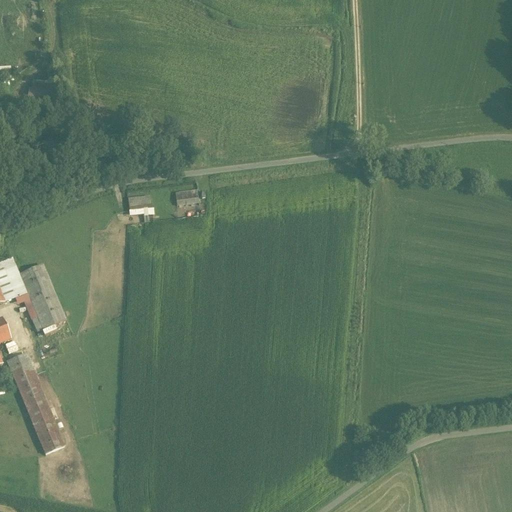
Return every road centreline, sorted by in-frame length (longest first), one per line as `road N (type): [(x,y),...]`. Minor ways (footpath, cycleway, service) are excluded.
road 1 (unclassified): [(511,138),(127,183),(0,233)]
road 2 (unclassified): [(511,429),(428,440),(320,511)]
